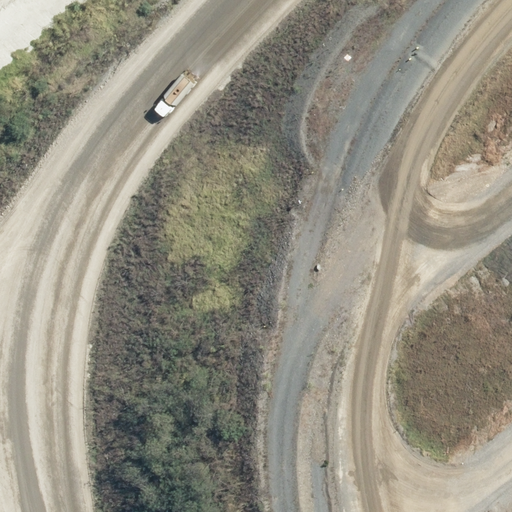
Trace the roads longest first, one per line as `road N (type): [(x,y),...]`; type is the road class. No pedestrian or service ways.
road 1 (unclassified): [(85,511),(58,291),(85,149),(227,0)]
road 2 (track): [(428,511),(406,428),(398,287),(425,168),(511,42)]
road 3 (track): [(425,168),(366,277),(320,416)]
road 4 (track): [(398,287),(511,195)]
